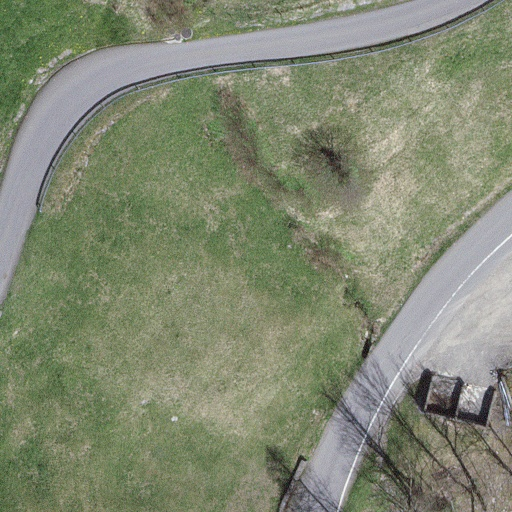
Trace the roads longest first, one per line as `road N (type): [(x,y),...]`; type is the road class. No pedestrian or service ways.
road 1 (tertiary): [(0,261),(52,132),(92,89),(150,67),(321,41),(461,0)]
road 2 (tertiary): [(511,214),(447,274),(413,319),(355,410),(311,511)]
